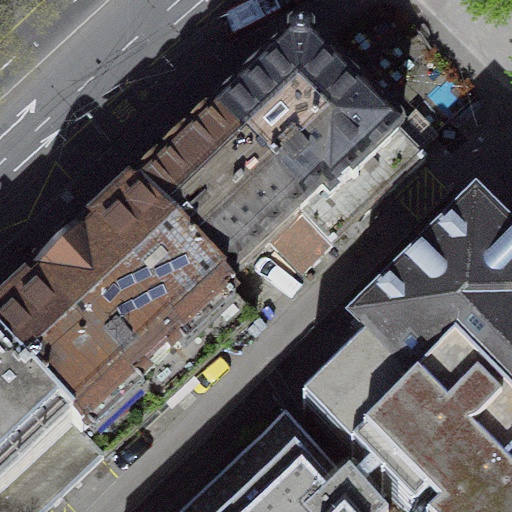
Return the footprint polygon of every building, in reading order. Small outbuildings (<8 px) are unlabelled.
[(251,83),(213,118),(333,247),(426,161),(314,49),(288,49),(251,83)] [(174,155),(134,191),(254,320),(256,319),(225,286),(272,242),(303,275),(333,247),(213,118),(174,155)] [(58,262),(0,315),(0,351),(102,461),(254,320),(134,191),(58,262)] [(511,511),(511,246),(476,211),(348,339),(351,342),(338,355),(334,364),(345,375),(325,395),(304,416),(402,511),(426,511),(461,477),(474,490),(452,511),(511,511)] [(0,511),(47,511),(102,461),(0,351),(0,511)] [(368,511),(285,423),(189,511),(368,511)]
